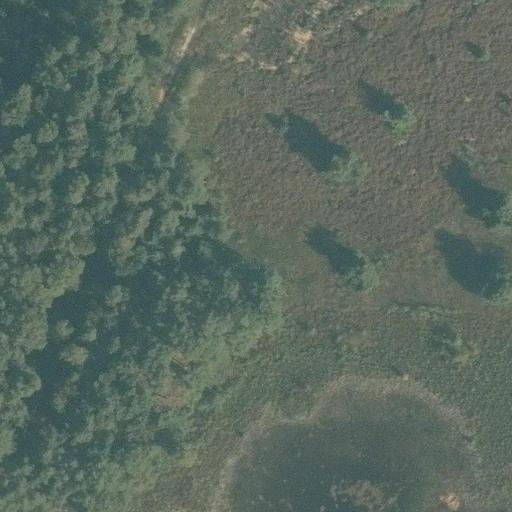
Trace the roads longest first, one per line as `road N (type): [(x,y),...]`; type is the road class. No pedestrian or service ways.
road 1 (track): [(0,87),(138,142),(0,474)]
road 2 (track): [(204,0),(138,142)]
